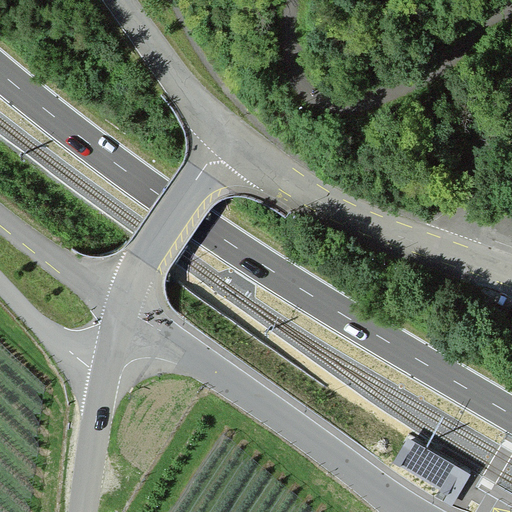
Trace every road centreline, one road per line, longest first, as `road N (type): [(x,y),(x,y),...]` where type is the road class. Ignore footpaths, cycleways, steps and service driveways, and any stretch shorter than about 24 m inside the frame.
road 1 (primary): [(0,71),(208,228),(511,414)]
road 2 (unclassified): [(121,311),(412,511)]
road 3 (track): [(511,8),(477,22),(402,90),(346,110),(323,106),(296,71),(293,0)]
road 4 (tertiary): [(511,275),(360,216),(223,137)]
road 5 (tertiary): [(121,311),(102,373),(80,511)]
road 6 (tertiary): [(223,137),(191,106),(117,0)]
road 7 (tertiary): [(132,278),(223,137)]
road 8 (track): [(445,251),(466,182),(511,100)]
road 9 (tertiary): [(0,219),(121,311)]
